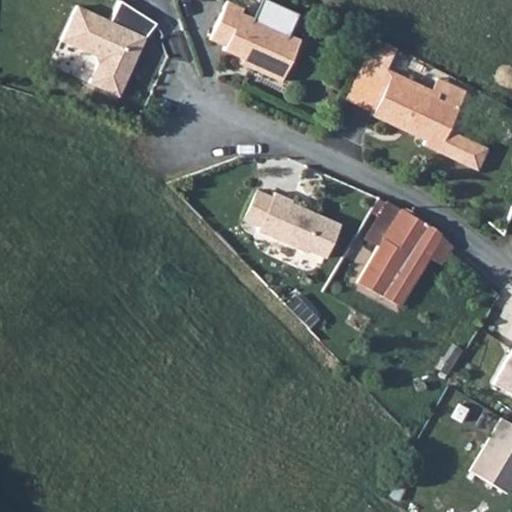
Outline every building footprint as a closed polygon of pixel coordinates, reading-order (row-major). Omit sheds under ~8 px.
[(223,1),(206,39),(221,47),(219,50),(248,63),(246,68),(277,82),(296,40),(238,13),(240,9),(223,1)] [(74,6),(59,40),(92,55),(95,64),(87,83),(116,95),(142,37),(74,6)] [(344,97),(342,101),(369,114),(368,116),(421,141),(419,146),(434,153),(475,171),(486,148),(445,127),(454,110),(386,78),(385,80),(357,67),(356,71),(344,97)] [(388,73),(386,78),(454,110),(462,93),(433,79),(427,92),(388,73)] [(289,200),(271,192),(254,230),(303,252),(304,250),(322,258),(337,225),(288,203),(289,200)] [(425,223),(399,208),(398,211),(384,203),(375,218),(389,226),(356,280),(380,295),(425,223)] [(425,223),(380,295),(398,306),(436,243),(440,235),(425,223)] [(511,342),(489,382),(511,395),(511,342)] [(505,493),(511,480),(511,426),(501,419),(469,472),(505,493)]
